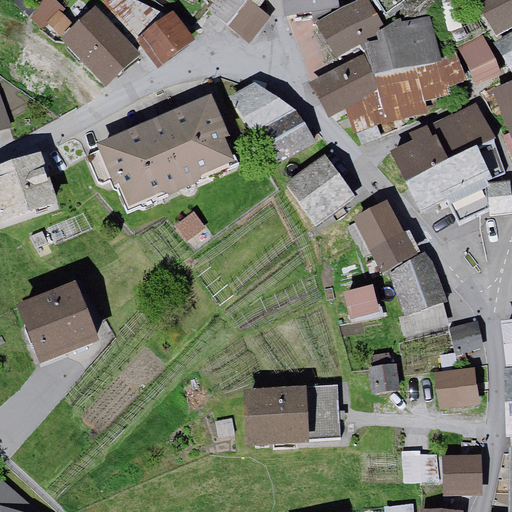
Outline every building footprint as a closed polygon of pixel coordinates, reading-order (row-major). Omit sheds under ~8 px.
[(61,33),(74,13),(52,0),(46,0),(35,17),(61,33)] [(221,0),(208,17),(250,51),(273,23),(263,16),(273,0),(221,0)] [(340,0),(286,0),(289,20),(342,14),(340,0)] [(511,0),(477,0),(501,44),(511,38),(511,0)] [(343,69),(314,86),(334,125),(350,116),(359,139),(428,120),(428,109),(450,103),(447,95),(471,89),(455,52),(441,55),(431,21),(388,31),(369,2),(319,31),(343,69)] [(98,15),(67,46),(113,93),(145,62),(98,15)] [(177,19),(141,46),(162,74),(198,48),(177,19)] [(486,42),(461,52),(478,91),(502,80),(486,42)] [(28,49),(7,82),(46,106),(67,74),(28,49)] [(253,88),(230,100),(277,173),(318,150),(298,117),(253,88)] [(511,94),(498,100),(511,136),(511,94)] [(0,98),(0,136),(14,131),(0,98)] [(214,103),(105,153),(134,215),(242,165),(214,103)] [(390,150),(420,212),(439,204),(442,210),(449,206),(459,226),(489,212),(490,216),(511,213),(511,201),(510,180),(489,183),(488,181),(505,173),(492,140),(496,137),(476,103),(408,132),(411,140),(390,150)] [(45,160),(0,176),(0,210),(7,231),(64,211),(45,160)] [(327,162),(288,191),(320,233),(359,203),(327,162)] [(391,209),(358,227),(387,280),(420,262),(391,209)] [(433,265),(393,280),(411,340),(452,331),(433,265)] [(81,288),(23,310),(46,374),(105,352),(81,288)] [(387,291),(350,301),(357,327),(394,317),(387,291)] [(479,328),(453,337),(461,361),(487,353),(479,328)] [(398,371),(370,375),(374,401),(401,397),(398,371)] [(478,374),(437,379),(441,416),(482,411),(478,374)] [(312,398),(250,401),(252,454),(315,451),(312,398)] [(438,456),(403,458),(405,490),(440,488),(438,456)] [(480,460),(441,462),(443,502),(481,500),(480,460)] [(34,511),(0,481),(0,511),(34,511)]
